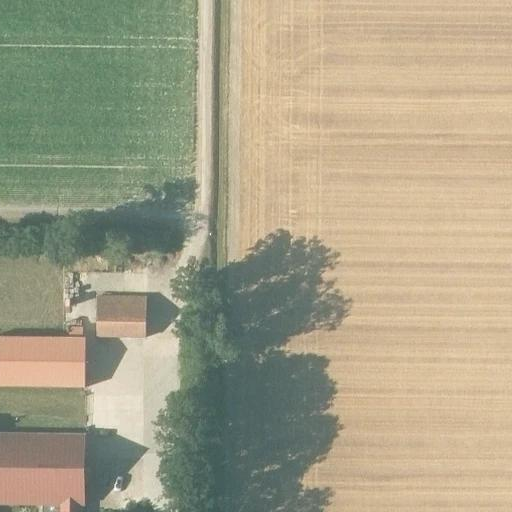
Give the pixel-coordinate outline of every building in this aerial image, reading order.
[(0,336),(65,333),(62,284),(0,287),(0,336)] [(146,339),(146,298),(96,297),(96,339),(146,339)] [(85,339),(82,339),(82,328),(69,328),(69,339),(0,338),(0,387),(85,388),(85,339)] [(87,414),(87,463),(109,463),(108,414),(87,414)] [(0,504),(59,505),(58,511),(79,511),(79,506),(83,506),(84,436),(0,435),(0,504)]
